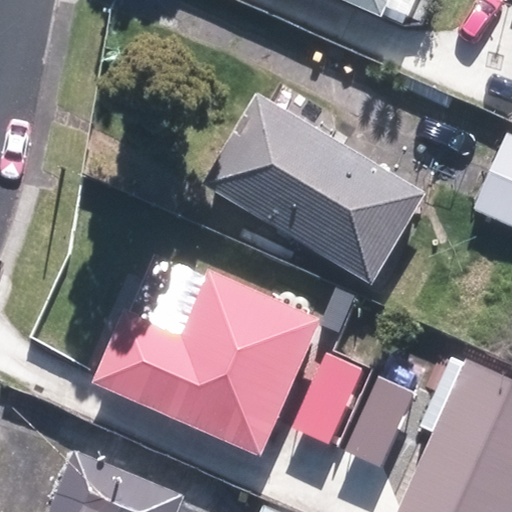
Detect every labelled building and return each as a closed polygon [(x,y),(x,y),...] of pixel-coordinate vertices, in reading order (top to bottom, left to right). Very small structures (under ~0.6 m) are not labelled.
[(368,0),(398,13),(403,0),(368,0)] [(271,87),(214,177),(383,282),(440,191),(271,87)] [(511,137),(482,206),(511,218),(511,137)] [(301,276),(200,233),(128,403),(229,446),(301,276)] [(192,511),(201,493),(90,447),(63,511),(192,511)]
